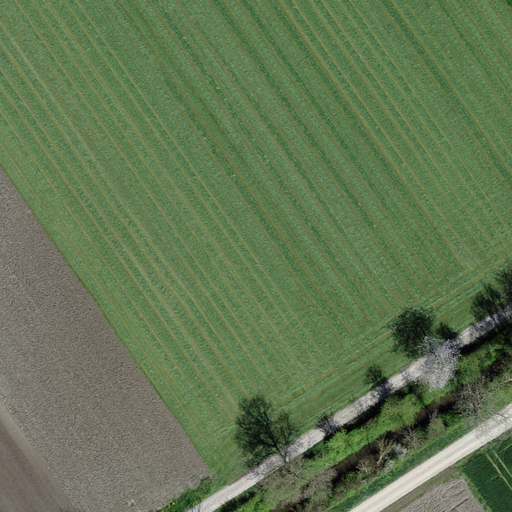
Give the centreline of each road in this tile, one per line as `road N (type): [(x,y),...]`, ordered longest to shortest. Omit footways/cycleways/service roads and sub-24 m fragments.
road 1 (track): [(511,299),(189,511)]
road 2 (track): [(340,511),(511,397)]
